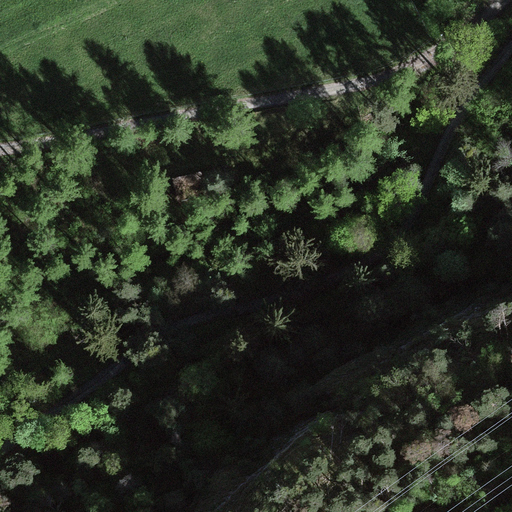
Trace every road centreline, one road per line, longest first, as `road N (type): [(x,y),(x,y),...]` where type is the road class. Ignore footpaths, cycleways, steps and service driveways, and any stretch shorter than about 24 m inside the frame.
road 1 (track): [(475,58),(412,214),(361,271),(162,343),(0,450)]
road 2 (track): [(0,145),(293,100),(475,58),(508,0)]
